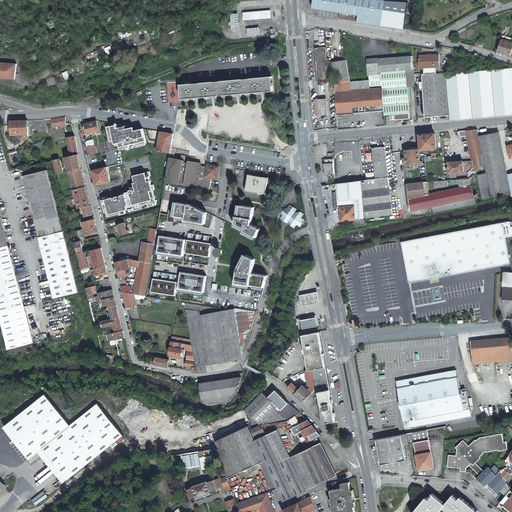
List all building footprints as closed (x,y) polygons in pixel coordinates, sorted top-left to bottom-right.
[(392,0),(312,0),(313,0),(312,8),(339,13),(338,19),(405,28),(408,2),(392,0)] [(239,14),(231,14),(233,31),(240,30),(239,14)] [(260,28),(248,29),(249,37),(261,35),(260,28)] [(511,38),(502,35),(498,52),(502,53),(501,54),(507,56),(507,55),(511,56),(511,52),(511,38)] [(331,94),(336,94),(335,83),(335,81),(332,81),(332,62),(327,62),(326,48),(316,48),(319,82),(330,82),(331,94)] [(425,74),(436,73),(435,66),(440,66),(439,55),(420,56),(421,67),(424,67),(425,74)] [(372,81),(369,81),(370,89),(371,89),(382,89),(384,111),(384,115),(394,114),(395,120),(409,119),(408,102),(410,102),(409,87),(407,87),(406,70),(413,70),(412,57),(384,58),(367,60),(372,81)] [(336,94),(337,114),(352,113),(350,82),(350,77),(348,60),(334,62),(334,75),(339,75),(340,83),(335,83),(336,94)] [(0,79),(15,81),(16,65),(0,63),(0,79)] [(451,120),(511,114),(511,69),(447,75),(451,120)] [(449,116),(446,72),(436,73),(425,74),(422,75),(425,118),(449,116)] [(271,76),(180,84),(181,97),(273,90),(271,76)] [(350,82),(352,113),(384,111),(382,89),(371,89),(370,89),(369,81),(350,82)] [(316,115),(328,114),(327,97),(315,98),(316,115)] [(67,125),(66,117),(51,119),(53,127),(67,125)] [(28,120),(11,121),(12,134),(17,134),(28,133),(28,120)] [(97,121),(86,124),(87,127),(85,128),(86,131),(88,130),(89,134),(102,130),(100,121),(97,120),(97,121)] [(114,125),(107,127),(110,141),(115,140),(116,146),(119,145),(120,149),(126,148),(131,147),(131,145),(135,144),(136,146),(145,143),(147,143),(143,128),(135,130),(134,127),(126,129),(126,126),(117,128),(117,125),(114,125)] [(472,130),(459,131),(460,136),(462,137),(467,136),(472,161),(449,163),(450,174),(478,172),(485,165),(484,159),(479,136),(478,130),(472,130)] [(157,142),(171,144),(173,133),(159,131),(158,135),(157,142)] [(487,173),(491,196),(511,193),(507,174),(498,133),(479,136),(484,159),(485,165),(485,167),(487,173)] [(435,134),(419,135),(421,149),(421,150),(436,148),(435,134)] [(75,137),(68,138),(69,142),(65,143),(67,149),(71,148),(72,153),(79,151),(75,137)] [(157,151),(170,153),(171,144),(157,142),(155,149),(157,150),(157,151)] [(89,155),(97,153),(95,144),(87,146),(86,146),(89,155)] [(376,179),(389,177),(386,147),(372,148),(376,179)] [(405,157),(403,157),(404,164),(407,163),(407,167),(422,165),(421,161),(420,161),(419,152),(421,151),(421,150),(421,149),(406,151),(406,153),(405,153),(405,157)] [(72,155),(67,157),(69,165),(68,165),(68,167),(69,166),(70,171),(82,168),(79,154),(72,155)] [(60,158),(54,159),(57,169),(58,174),(64,172),(60,158)] [(218,179),(220,166),(207,164),(207,167),(201,166),(201,163),(189,161),(189,164),(186,163),(184,160),(170,158),(166,182),(210,189),(212,178),(218,179)] [(333,158),(323,159),(325,175),(335,174),(333,158)] [(108,166),(93,170),(96,185),(111,182),(108,170),(109,170),(108,166)] [(73,188),(73,190),(75,189),(87,186),(82,168),(70,171),(74,188),(73,188)] [(23,176),(39,238),(45,236),(64,231),(48,169),(23,176)] [(156,201),(153,190),(150,176),(147,176),(146,172),(134,175),(135,182),(134,183),(136,190),(134,191),(134,190),(133,189),(132,190),(130,190),(130,191),(123,193),(123,194),(117,196),(116,197),(116,198),(114,199),(114,197),(103,200),(106,212),(109,211),(111,216),(122,213),(122,211),(129,209),(128,207),(134,206),(135,210),(143,208),(142,205),(148,203),(149,206),(155,205),(154,202),(156,201)] [(491,196),(487,173),(479,175),(484,198),(491,196)] [(269,179),(249,176),(247,189),(267,192),(269,179)] [(362,180),(366,218),(394,216),(389,177),(376,179),(363,180),(362,180)] [(433,207),(434,212),(476,204),(474,197),(473,193),(471,181),(470,178),(459,179),(461,188),(419,196),(418,189),(428,188),(427,182),(407,184),(410,211),(433,207)] [(337,183),(341,221),(357,220),(357,219),(366,218),(362,180),(337,183)] [(449,180),(434,182),(435,188),(449,186),(449,180)] [(75,206),(67,208),(67,211),(84,207),(91,205),(88,191),(87,186),(75,189),(79,206),(75,207),(75,206)] [(491,196),(492,201),(511,196),(511,192),(511,193),(491,196)] [(197,205),(177,202),(174,216),(185,218),(185,220),(205,224),(207,212),(197,207),(197,205)] [(91,205),(84,207),(87,216),(94,214),(91,205)] [(252,224),(254,207),(240,205),(238,216),(236,215),(234,226),(243,231),(244,231),(257,237),(261,228),(252,224)] [(291,225),(302,223),(300,211),(295,212),(293,206),(282,208),(283,211),(284,220),(290,219),(291,225)] [(0,248),(8,246),(0,215),(0,248)] [(94,216),(80,219),(81,223),(84,223),(85,229),(97,226),(96,223),(94,216)] [(511,234),(509,222),(402,243),(408,279),(414,282),(509,263),(504,239),(511,236),(511,234)] [(122,236),(131,233),(131,231),(130,232),(129,230),(127,231),(125,223),(119,225),(122,236)] [(97,226),(85,229),(87,235),(98,232),(97,226)] [(85,229),(77,231),(79,238),(83,237),(86,236),(87,235),(85,229)] [(139,261),(152,264),(153,255),(157,230),(152,229),(150,229),(148,243),(142,243),(139,261)] [(45,236),(39,238),(55,299),(80,292),(64,231),(45,236)] [(257,237),(244,231),(243,231),(243,233),(256,239),(257,237)] [(212,237),(188,233),(187,240),(211,244),(212,237)] [(185,240),(160,235),(157,252),(183,257),(185,240)] [(79,238),(74,239),(75,243),(78,254),(84,252),(83,245),(85,245),(83,237),(79,238)] [(209,258),(211,244),(187,240),(185,254),(209,258)] [(8,246),(0,248),(0,313),(24,307),(8,246)] [(104,255),(102,248),(91,250),(96,268),(107,266),(104,255)] [(84,252),(78,254),(81,268),(82,269),(90,267),(90,265),(86,251),(84,252)] [(240,268),(246,254),(245,253),(237,267),(240,268)] [(237,267),(235,282),(251,285),(250,287),(253,287),(254,285),(266,287),(268,275),(252,272),(255,258),(246,254),(240,268),(237,267)] [(134,294),(135,294),(146,296),(152,264),(139,261),(130,259),(116,262),(118,271),(125,269),(124,267),(130,266),(138,267),(134,292),(133,292),(133,293),(134,294)] [(108,272),(107,266),(96,268),(93,269),(91,270),(91,272),(96,270),(97,273),(95,274),(95,277),(100,276),(100,274),(108,272)] [(153,279),(177,282),(178,276),(154,272),(153,279)] [(206,276),(181,272),(178,288),(204,293),(206,276)] [(511,273),(504,273),(502,299),(511,299),(511,273)] [(175,296),(177,282),(153,279),(151,292),(175,296)] [(100,298),(100,300),(103,299),(114,296),(113,290),(112,290),(111,289),(107,290),(108,291),(102,292),(103,297),(100,298)] [(439,289),(431,291),(433,299),(440,297),(439,289)] [(124,298),(127,308),(137,305),(135,294),(134,294),(133,293),(131,293),(123,292),(124,298)] [(114,296),(103,299),(105,305),(109,304),(110,307),(117,305),(115,298),(114,296)] [(117,305),(110,307),(109,308),(109,309),(110,309),(111,311),(107,312),(108,316),(112,316),(113,319),(120,317),(117,305)] [(235,308),(217,311),(217,310),(198,306),(199,311),(190,310),(186,309),(191,341),(197,371),(204,371),(203,364),(240,358),(242,351),(241,344),(244,344),(243,335),(248,337),(250,330),(257,309),(251,307),(251,309),(235,307),(235,308)] [(116,330),(123,329),(120,317),(113,319),(103,321),(102,321),(101,322),(101,323),(103,323),(104,327),(114,324),(116,330)] [(315,317),(298,320),(299,330),(317,326),(315,317)] [(109,341),(125,337),(124,333),(123,330),(107,334),(109,341)] [(302,336),(309,370),(314,369),(326,367),(319,332),(302,336)] [(511,348),(509,339),(470,343),(471,349),(472,362),(485,361),(511,358),(511,348)] [(197,371),(191,341),(181,340),(180,343),(172,342),(170,354),(170,355),(171,355),(171,354),(182,356),(182,352),(185,352),(185,350),(189,350),(186,370),(197,371)] [(156,357),(155,363),(168,366),(169,360),(156,357)] [(316,384),(324,424),(336,422),(326,367),(314,369),(316,380),(315,380),(316,384)] [(309,370),(307,370),(310,385),(316,384),(315,380),(316,380),(314,369),(309,370)] [(456,371),(397,381),(402,405),(406,428),(471,416),(467,391),(460,392),(456,371)] [(234,379),(201,383),(204,399),(235,394),(238,390),(244,373),(233,375),(234,379)] [(291,383),(287,388),(303,403),(311,394),(303,387),(302,386),(298,389),(291,383)] [(306,385),(303,387),(311,394),(314,391),(312,389),(311,390),(306,385)] [(288,403),(276,390),(269,397),(281,409),(288,403)] [(269,397),(263,392),(258,397),(246,411),(252,427),(261,426),(266,425),(286,421),(278,413),(281,409),(269,397)] [(50,397),(8,429),(31,459),(41,451),(45,448),(69,480),(125,438),(101,406),(73,427),(50,397)] [(288,402),(288,403),(281,409),(278,413),(286,421),(295,415),(299,412),(291,405),(288,402)] [(295,415),(286,421),(293,435),(301,431),(304,436),(299,438),(301,442),(311,438),(312,439),(319,435),(308,420),(299,425),(295,415)] [(247,426),(242,428),(245,436),(251,433),(247,426)] [(329,480),(329,479),(335,476),(319,444),(289,457),(277,430),(260,438),(258,434),(264,432),(261,426),(252,430),(253,432),(254,440),(264,462),(282,502),(329,480)] [(219,448),(217,448),(225,470),(227,477),(243,471),(256,465),(245,436),(242,428),(215,441),(219,448)] [(431,452),(427,430),(416,432),(412,433),(419,471),(434,468),(431,452)] [(254,440),(251,433),(245,436),(256,465),(264,462),(254,440)] [(504,443),(502,433),(491,436),(479,438),(478,439),(476,440),(474,440),(468,446),(462,440),(455,448),(456,449),(455,450),(455,455),(448,455),(447,467),(460,468),(460,470),(465,470),(465,469),(468,466),(475,472),(479,468),(474,464),(479,459),(478,458),(482,454),(486,453),(490,452),(498,450),(498,452),(507,450),(506,442),(504,443)] [(399,435),(376,440),(381,465),(406,460),(403,445),(401,435),(399,435)] [(45,448),(41,451),(65,483),(69,480),(45,448)] [(200,455),(199,451),(185,453),(187,468),(202,466),(200,455)] [(511,451),(505,460),(507,467),(500,471),(510,491),(511,492),(511,487),(508,479),(511,474),(511,451)] [(212,454),(200,455),(202,466),(202,468),(213,466),(212,454)] [(477,480),(481,483),(492,470),(488,467),(484,472),(480,477),(477,480)] [(475,472),(480,477),(484,472),(479,468),(475,472)] [(227,477),(225,470),(223,471),(223,473),(220,474),(226,491),(231,489),(227,477)] [(492,470),(481,483),(486,488),(488,485),(497,475),(492,470)] [(507,494),(510,491),(500,471),(497,475),(488,485),(498,493),(501,489),(507,494)] [(196,484),(190,487),(194,497),(219,489),(218,486),(221,485),(219,477),(210,480),(209,479),(196,484)] [(333,511),(354,511),(349,482),(340,483),(341,488),(330,490),(333,511)] [(0,494),(8,487),(4,483),(0,486),(0,494)] [(501,505),(511,492),(510,491),(507,494),(507,496),(500,504),(501,505)] [(510,511),(511,511),(511,492),(501,505),(510,511)] [(274,511),(267,493),(236,504),(239,510),(239,511),(274,511)] [(437,511),(442,507),(447,511),(475,511),(477,511),(466,502),(460,497),(458,499),(453,494),(445,504),(432,493),(427,498),(425,497),(413,511),(437,511)] [(313,511),(316,511),(310,497),(298,503),(302,511),(307,511),(312,510),(313,511)] [(239,510),(236,504),(235,499),(226,502),(230,511),(234,509),(235,511),(239,510)] [(283,511),(302,511),(298,503),(283,510),(283,511)]
